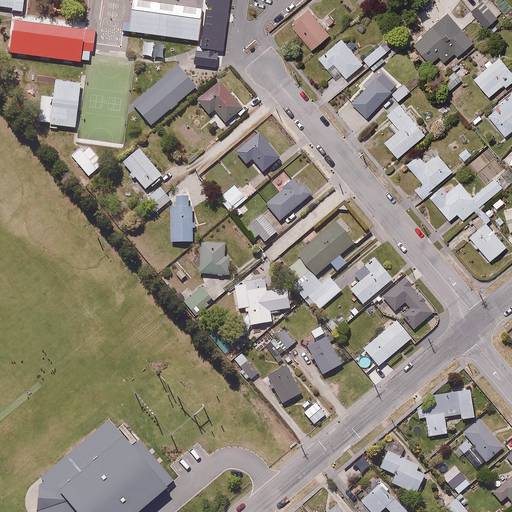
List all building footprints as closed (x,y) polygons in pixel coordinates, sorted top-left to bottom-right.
[(24,0),(0,0),(0,10),(23,14),(24,0)] [(132,0),(107,0),(102,45),(127,48),(132,0)] [(229,0),(207,0),(201,48),(222,51),(229,0)] [(238,0),(235,3),(251,21),(273,0),(283,0),(288,5),(293,0),(238,0)] [(486,28),(500,17),(485,0),(480,0),(472,7),(466,0),(457,8),(464,17),(471,11),(486,28)] [(510,21),(511,18),(511,4),(508,0),(503,0),(497,5),(510,21)] [(205,11),(134,2),(131,28),(201,36),(205,11)] [(331,32),(309,4),(288,21),(311,49),(331,32)] [(473,41),(448,13),(413,43),(429,61),(437,54),(443,61),(454,51),(457,55),(473,41)] [(85,33),(17,25),(14,49),(82,56),(85,33)] [(343,34),(318,56),(335,77),(341,71),(347,78),(366,62),(362,57),(343,34)] [(393,46),(386,37),(362,57),(366,62),(370,66),(393,46)] [(487,57),(476,45),(464,56),(474,68),(478,65),(487,57)] [(220,52),(197,50),(196,66),(219,68),(220,52)] [(505,90),(511,83),(511,75),(494,55),(486,62),(477,70),(481,74),(473,81),(488,99),(503,86),(505,90)] [(178,66),(132,104),(151,126),(196,89),(178,66)] [(464,79),(454,69),(440,82),(450,92),(464,79)] [(393,91),(377,74),(350,99),(365,116),(393,91)] [(243,106),(220,78),(195,99),(207,114),(211,110),(215,115),(209,120),(214,127),(222,120),(224,122),(243,106)] [(83,83),(58,80),(52,127),(77,130),(83,83)] [(397,99),(410,88),(405,82),(392,93),(397,99)] [(511,128),(511,95),(486,117),(502,137),(511,128)] [(426,131),(401,102),(387,113),(392,118),(388,121),(395,129),(384,138),(399,155),(426,131)] [(445,121),(440,114),(425,125),(431,132),(445,121)] [(495,134),(482,118),(473,126),(486,142),(495,134)] [(281,156),(258,130),(234,150),(245,162),(250,157),(263,172),(281,156)] [(104,163),(86,141),(72,154),(89,175),(104,163)] [(474,152),(468,143),(456,153),(462,161),(474,152)] [(122,160),(131,171),(128,174),(133,180),(136,177),(145,189),(157,179),(163,175),(140,146),(122,160)] [(451,169),(436,149),(425,158),(419,150),(405,160),(420,179),(413,184),(423,197),(431,191),(428,187),(451,169)] [(183,177),(174,166),(163,175),(157,179),(166,190),(183,177)] [(471,210),(478,204),(506,180),(498,171),(472,193),(459,178),(446,189),(442,184),(430,195),(449,218),(457,211),(462,218),(471,210)] [(272,182),(279,190),(266,203),(281,220),(311,192),(299,179),(295,184),(283,172),(272,182)] [(249,207),(243,200),(246,198),(233,183),(229,186),(225,182),(218,188),(223,193),(217,198),(229,212),(232,210),(238,217),(249,207)] [(172,200),(160,185),(140,202),(152,217),(172,200)] [(192,241),(192,190),(174,190),(174,207),(171,207),(170,241),(192,241)] [(506,201),(500,195),(492,202),(498,208),(506,201)] [(478,204),(471,210),(474,214),(465,223),(469,227),(464,232),(491,260),(508,243),(487,221),(495,213),(488,206),(484,210),(478,204)] [(511,207),(503,210),(508,230),(511,229),(511,207)] [(281,229),(267,209),(251,221),(265,240),(281,229)] [(341,214),(297,251),(313,270),(320,279),(329,272),(324,267),(354,242),(347,234),(353,229),(341,214)] [(225,242),(200,240),(198,272),(230,273),(231,254),(224,254),(225,242)] [(365,265),(361,260),(340,277),(361,302),(393,275),(376,255),(365,265)] [(193,276),(182,265),(174,271),(185,283),(193,276)] [(313,270),(294,285),(311,305),(315,301),(320,307),(343,288),(329,272),(320,279),(313,270)] [(266,274),(245,276),(251,324),(273,321),(272,308),(292,305),(289,285),(268,288),(266,274)] [(434,311),(403,276),(383,294),(397,310),(402,306),(405,310),(402,313),(415,328),(434,311)] [(216,300),(202,284),(183,300),(196,316),(216,300)] [(360,312),(354,306),(344,315),(349,321),(360,312)] [(329,312),(321,318),(331,330),(339,324),(329,312)] [(413,335),(396,317),(364,347),(380,365),(413,335)] [(236,326),(226,334),(234,344),(244,336),(236,326)] [(293,334),(286,326),(272,337),(283,350),(295,340),(291,335),(293,334)] [(226,334),(220,327),(210,334),(224,352),(234,344),(226,334)] [(343,363),(324,327),(304,337),(323,374),(343,363)] [(261,371),(249,358),(239,366),(251,379),(261,371)] [(286,361),(265,371),(281,402),(302,391),(286,361)] [(469,385),(433,392),(435,408),(423,410),(428,435),(447,432),(444,416),(460,413),(460,416),(474,414),(469,385)] [(315,402),(305,411),(315,423),(325,414),(315,402)] [(480,417),(462,431),(467,437),(456,446),(463,455),(474,447),(484,460),(499,448),(504,455),(511,448),(511,438),(502,446),(480,417)] [(36,511),(143,511),(167,492),(164,488),(175,479),(140,438),(135,442),(126,431),(124,433),(111,418),(42,475),(45,480),(40,484),(38,511),(36,511)] [(420,464),(386,448),(378,464),(393,471),(389,480),(414,492),(424,471),(418,469),(420,464)] [(507,496),(511,502),(511,501),(511,471),(491,488),(501,501),(507,496)] [(409,511),(378,476),(363,489),(366,492),(360,498),(365,504),(359,509),(361,511),(378,511),(386,504),(392,511),(409,511)] [(446,495),(438,502),(446,511),(469,511),(462,503),(467,499),(462,494),(452,502),(446,495)] [(345,511),(336,501),(322,511),(345,511)]
